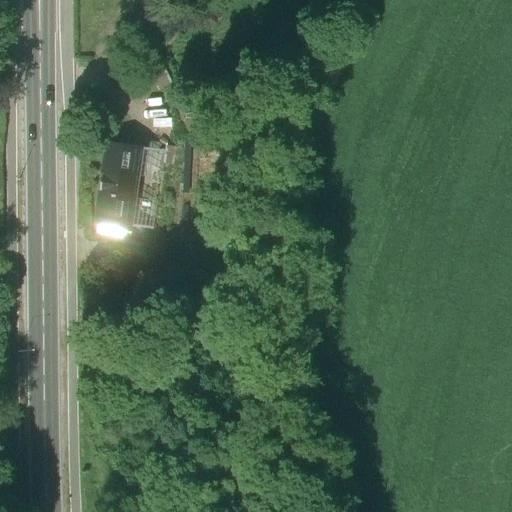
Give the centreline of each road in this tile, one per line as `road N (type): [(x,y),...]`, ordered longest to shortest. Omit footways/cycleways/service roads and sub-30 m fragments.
road 1 (primary): [(43,511),(39,0)]
road 2 (track): [(177,26),(177,57),(224,85),(253,77),(343,11)]
road 3 (track): [(202,0),(125,73),(40,70)]
